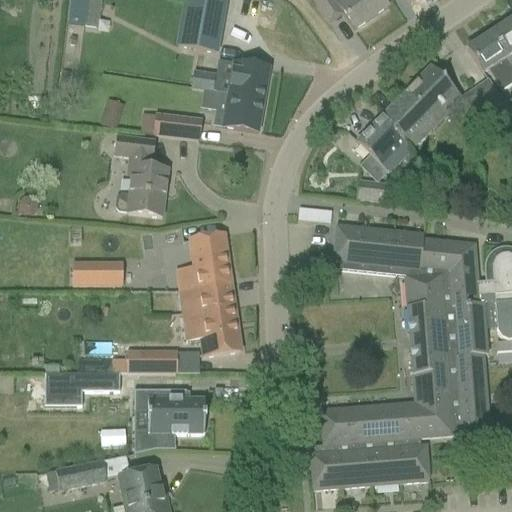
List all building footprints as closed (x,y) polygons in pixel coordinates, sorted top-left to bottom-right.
[(183,0),(175,49),(214,56),(224,0),(183,0)] [(309,0),(317,10),(330,0),(309,0)] [(337,10),(353,34),(386,11),(378,0),(348,0),(349,2),(337,10)] [(422,0),(403,0),(409,9),(422,0)] [(67,28),(95,31),(98,5),(86,4),(70,2),(67,28)] [(511,23),(489,39),(511,73),(511,23)] [(511,73),(489,39),(466,54),(482,78),(487,75),(500,95),(511,87),(511,73)] [(233,66),(227,98),(262,105),(267,72),(233,66)] [(430,71),(381,120),(397,136),(393,140),(409,155),(446,118),(439,112),(455,96),(430,71)] [(193,76),(190,92),(209,95),(213,96),(215,80),(211,79),(193,76)] [(511,121),(487,85),(473,95),(500,135),(511,126),(511,121)] [(500,135),(473,95),(460,104),(482,136),(477,140),(482,147),(500,135)] [(216,112),(213,130),(222,131),(256,137),(262,105),(227,98),(225,114),(216,112)] [(153,140),(197,145),(199,125),(156,120),(153,140)] [(397,136),(381,120),(355,147),(387,178),(409,155),(393,140),(397,136)] [(114,161),(133,163),(132,171),(131,171),(128,199),(119,197),(115,201),(113,211),(116,215),(126,216),(126,219),(141,220),(161,222),(166,175),(149,173),(149,165),(151,165),(153,146),(133,144),(116,142),(114,161)] [(355,204),(387,208),(389,190),(357,186),(355,204)] [(297,213),(296,225),(329,228),(330,216),(297,213)] [(484,334),(480,286),(476,287),(473,249),(422,244),(422,239),(335,230),(331,266),(338,266),(337,274),(403,281),(413,408),(319,415),(322,451),(313,451),(313,459),(309,459),(312,495),(428,486),(424,443),(452,441),(452,436),(460,435),(460,440),(488,438),(482,359),(486,359),(484,334)] [(230,288),(222,238),(188,243),(193,272),(190,272),(193,293),(230,288)] [(492,285),(480,286),(484,334),(496,333),(496,336),(500,342),(506,345),(511,344),(511,260),(506,258),(499,259),(494,263),(491,269),(491,273),(492,285)] [(73,292),(121,292),(121,268),(73,268),(73,292)] [(240,357),(233,310),(230,288),(193,293),(191,294),(194,316),(198,344),(201,361),(201,362),(240,357)] [(176,379),(176,361),(176,357),(126,356),(126,379),(176,379)] [(43,370),(43,379),(58,379),(58,370),(43,370)] [(44,387),(44,411),(75,411),(80,411),(80,397),(118,397),(118,379),(58,379),(43,379),(43,387),(44,387)] [(131,458),(129,459),(129,460),(132,459),(155,455),(173,455),(173,452),(172,452),(172,440),(203,440),(203,424),(204,424),(204,419),(203,419),(203,404),(183,404),(183,397),(184,397),(184,395),(131,395),(131,416),(145,416),(145,437),(145,438),(131,438),(131,458)] [(58,494),(58,496),(105,486),(101,467),(54,476),(58,494)] [(116,480),(122,511),(167,511),(164,499),(160,499),(155,472),(116,480)] [(54,476),(44,478),(48,496),(58,494),(54,476)]
